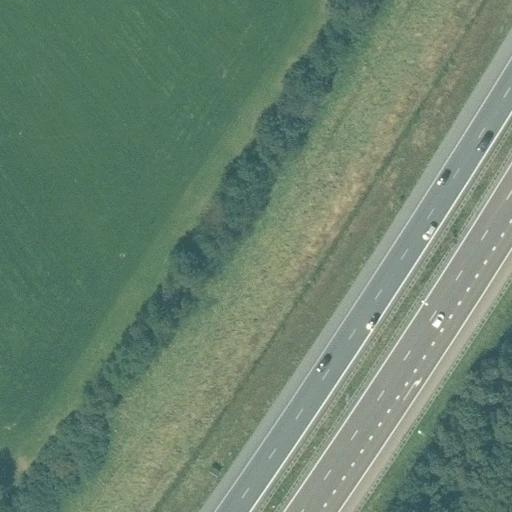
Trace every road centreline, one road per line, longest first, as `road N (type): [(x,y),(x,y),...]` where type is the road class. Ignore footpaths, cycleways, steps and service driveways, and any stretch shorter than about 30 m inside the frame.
road 1 (motorway): [(511,81),(224,511)]
road 2 (motorway): [(300,511),(511,187)]
